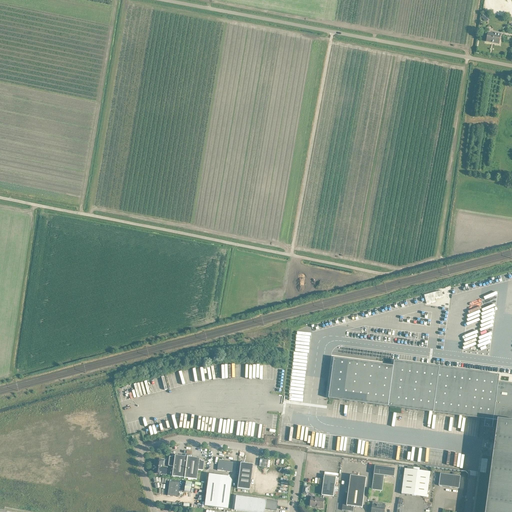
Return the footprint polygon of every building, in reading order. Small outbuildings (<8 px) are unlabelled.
[(499,44),(501,34),(494,33),(494,34),(488,33),(486,42),(499,44)] [(511,511),(511,384),(499,383),(499,378),(500,375),(394,362),(394,366),(334,359),(329,399),(388,407),(485,420),(484,428),(497,429),(485,511),(511,511)] [(184,478),(187,457),(174,455),(174,457),(169,457),(168,466),(173,467),(171,477),(184,478)] [(199,459),(187,457),(184,478),(196,480),(198,470),(203,471),(204,461),(199,461),(199,459)] [(166,468),(162,467),(163,462),(155,461),(154,467),(153,467),(153,468),(154,468),(154,470),(153,470),(153,474),(161,475),(161,474),(165,475),(166,468)] [(233,462),(218,461),(217,470),(232,472),(233,462)] [(258,470),(269,470),(269,463),(259,462),(258,470)] [(249,490),(252,465),(240,463),(237,489),(249,490)] [(382,491),(384,476),(394,477),(395,469),(375,466),(372,490),(382,491)] [(405,469),(401,494),(427,498),(430,472),(405,469)] [(216,508),(220,476),(208,474),(204,506),(216,508)] [(459,489),(461,476),(440,474),(439,486),(459,489)] [(229,477),(220,476),(216,508),(228,509),(232,480),(229,477)] [(336,477),(328,476),(324,476),(322,495),(334,497),(336,477)] [(350,476),(348,494),(344,493),(342,511),(352,511),(353,511),(354,507),(362,508),(366,478),(350,476)] [(180,484),(169,482),(167,496),(178,497),(180,484)] [(263,511),(264,510),(265,500),(236,496),(234,510),(248,511),(263,511)] [(311,498),(311,501),(310,506),(318,508),(323,509),(324,499),(311,498)] [(276,511),(277,506),(277,502),(265,500),(264,510),(276,511)] [(384,511),(385,506),(386,504),(377,503),(377,505),(372,505),(372,506),(371,506),(370,508),(371,509),(372,509),(371,511),(384,511)]
